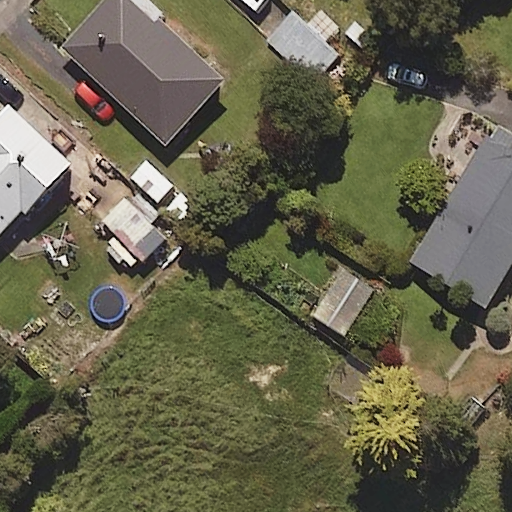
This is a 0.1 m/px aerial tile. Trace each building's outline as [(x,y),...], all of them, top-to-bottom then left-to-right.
[(166,148),(228,83),(162,21),(166,16),(149,0),(108,0),(62,50),(166,148)] [(358,11),(338,34),(367,61),(388,38),(358,11)] [(324,42),(337,28),(321,12),(307,26),(294,14),(268,42),(313,84),(339,57),(324,42)] [(71,167),(10,112),(0,122),(0,236),(22,212),(27,216),(71,167)] [(511,141),(471,116),(454,143),(478,158),(411,263),(486,310),(511,268),(511,141)] [(203,206),(178,188),(158,215),(183,233),(203,206)] [(140,265),(144,269),(169,244),(151,227),(160,218),(133,192),(100,226),(112,238),(105,244),(133,272),(140,265)] [(376,290),(342,268),(312,314),(345,336),(376,290)] [(70,329),(45,309),(21,339),(46,359),(70,329)]
